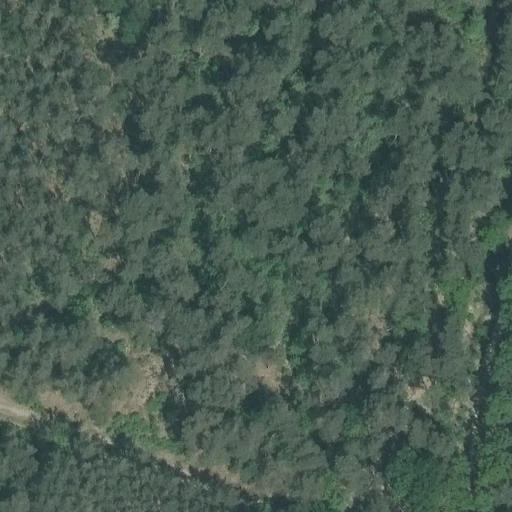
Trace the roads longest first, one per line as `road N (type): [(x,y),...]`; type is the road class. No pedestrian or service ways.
road 1 (unknown): [(0,374),(444,511)]
road 2 (track): [(0,406),(292,511)]
road 3 (track): [(477,511),(496,395),(486,385)]
